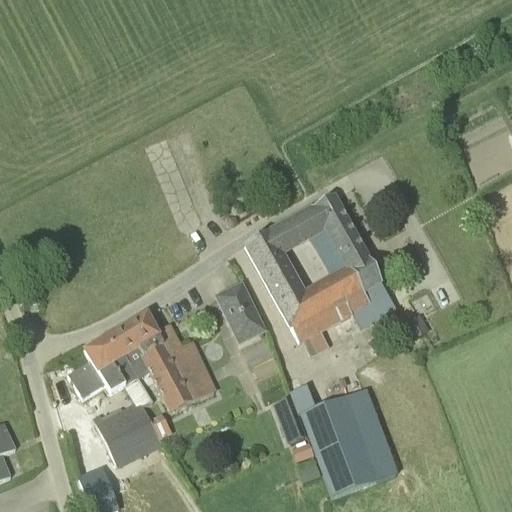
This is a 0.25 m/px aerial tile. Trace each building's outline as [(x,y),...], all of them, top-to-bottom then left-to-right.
[(360,334),(393,314),(378,288),(380,287),(333,201),(243,251),(251,264),(250,265),(251,267),(252,266),(297,348),(301,345),(311,362),(328,352),(319,336),(350,319),(360,334)] [(24,280),(24,298),(30,298),(30,306),(36,306),(36,298),(42,298),(42,280),(24,280)] [(215,301),(238,348),(262,336),(240,289),(215,301)] [(146,319),(104,342),(115,365),(122,361),(136,381),(147,373),(170,417),(213,396),(190,346),(178,352),(167,331),(156,337),(146,319)] [(407,325),(414,341),(426,335),(418,320),(407,325)] [(115,365),(104,342),(102,343),(84,353),(82,354),(89,366),(66,380),(82,404),(104,390),(109,398),(122,391),(136,382),(136,381),(122,361),(115,365)] [(291,404),(307,440),(330,502),(394,479),(364,395),(314,413),(306,390),(288,397),(291,404)] [(302,431),(291,404),(273,411),(288,451),(307,444),(302,431)] [(141,410),(136,413),(102,429),(98,420),(92,423),(115,471),(160,448),(150,428),(142,412),(141,410)] [(0,485),(10,482),(1,460),(14,454),(2,428),(0,429),(0,485)] [(311,460),(307,448),(290,454),(294,466),(311,460)] [(116,511),(101,472),(77,483),(88,511),(116,511)]
